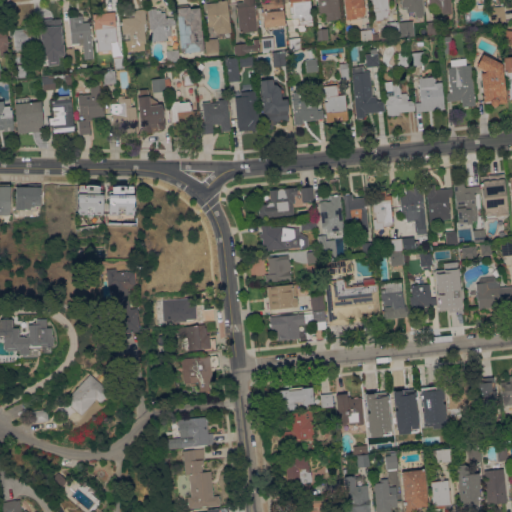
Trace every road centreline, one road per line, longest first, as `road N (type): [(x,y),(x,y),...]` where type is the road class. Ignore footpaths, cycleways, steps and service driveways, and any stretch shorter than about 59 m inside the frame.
road 1 (residential): [(255,511),(216,211),(192,185),(155,169),(0,167)]
road 2 (residential): [(511,142),(204,173),(155,169)]
road 3 (residential): [(511,337),(240,368)]
road 4 (residential): [(0,424),(38,443),(110,454),(123,450),(145,414),(243,399)]
